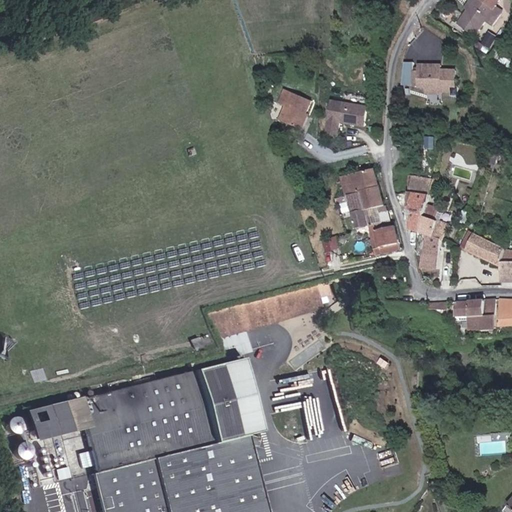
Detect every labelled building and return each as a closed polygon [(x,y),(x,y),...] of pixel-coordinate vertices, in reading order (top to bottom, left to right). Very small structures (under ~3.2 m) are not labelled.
[(475,0),(468,10),(459,23),(475,35),(486,20),(491,24),(503,9),(496,4),(498,0),(475,0)] [(468,10),(475,0),(469,0),(465,7),(468,10)] [(479,48),(485,53),(488,49),(482,44),(479,48)] [(447,71),(447,67),(425,65),(424,71),(419,70),(420,61),(411,61),(410,83),(427,84),(427,86),(431,86),(437,87),(445,88),(446,86),(455,87),(460,88),(461,77),(447,76),(447,71)] [(308,108),(281,99),(275,114),(282,117),(277,129),(298,137),(308,108)] [(364,134),(368,115),(331,108),(325,141),(336,143),(339,129),(364,134)] [(369,194),(373,209),(385,207),(386,210),(392,209),(382,168),(350,176),(356,197),(369,194)] [(415,175),(415,196),(435,200),(439,180),(415,175)] [(343,200),(345,206),(348,205),(348,203),(357,201),(364,229),(376,226),(377,225),(373,209),(369,194),(356,197),(343,200)] [(416,230),(428,233),(432,218),(434,206),(435,200),(415,196),(416,230)] [(434,206),(432,218),(444,221),(447,211),(447,209),(434,206)] [(376,226),(378,232),(385,230),(388,249),(406,245),(402,227),(397,228),(396,221),(388,223),(386,210),(385,207),(373,209),(377,225),(376,226)] [(388,223),(396,221),(392,209),(386,210),(388,223)] [(432,218),(428,233),(434,234),(430,270),(449,268),(454,240),(456,241),(460,225),(450,222),(444,221),(432,218)] [(477,251),(507,264),(511,252),(511,243),(495,236),(478,229),(469,249),(476,253),(477,251)] [(342,238),(327,239),(328,250),(343,249),(342,238)] [(406,245),(388,249),(389,254),(407,250),(406,245)] [(333,254),(327,256),(331,269),(337,267),(333,254)] [(325,301),(321,288),(263,304),(205,320),(212,343),(241,335),(317,315),(315,304),(325,301)] [(483,320),(507,319),(507,301),(467,303),(469,320),(483,320)] [(442,304),(443,312),(460,312),(460,303),(442,304)] [(482,325),(483,333),(507,331),(507,319),(483,320),(482,325)] [(246,353),(241,335),(212,343),(218,361),(246,353)] [(255,437),(253,429),(247,404),(238,362),(73,399),(80,431),(90,474),(84,476),(91,511),(257,511),(241,440),(255,437)] [(80,431),(73,399),(21,411),(28,443),(66,434),(80,431)] [(66,434),(28,443),(37,486),(75,477),(66,434)] [(511,511),(511,496),(503,510),(506,511),(511,511)]
